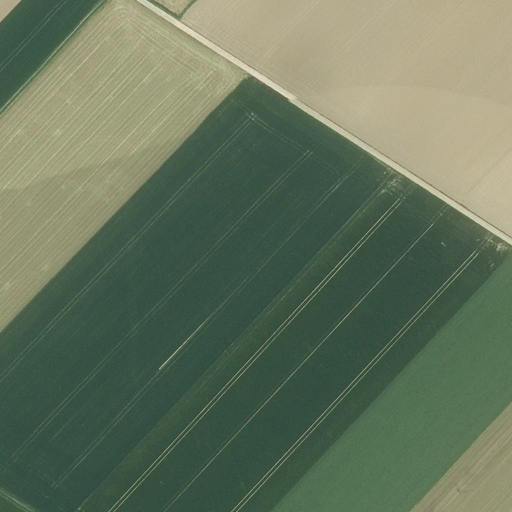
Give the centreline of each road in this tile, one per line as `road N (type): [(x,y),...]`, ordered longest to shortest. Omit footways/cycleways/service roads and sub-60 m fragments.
road 1 (track): [(138,0),(511,244)]
road 2 (track): [(0,115),(108,0)]
